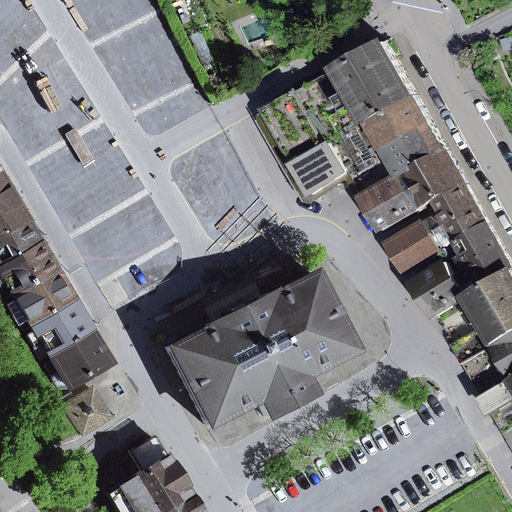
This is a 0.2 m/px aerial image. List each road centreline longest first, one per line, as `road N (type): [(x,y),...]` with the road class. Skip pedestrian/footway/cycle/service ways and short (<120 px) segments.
road 1 (residential): [(150,158),(413,11)]
road 2 (residential): [(201,467),(430,344)]
road 3 (residential): [(167,410),(135,358),(137,315),(166,283),(214,258)]
road 4 (residential): [(150,158),(47,0)]
road 5 (unknown): [(318,511),(476,421)]
road 6 (residential): [(430,344),(320,224)]
road 7 (residential): [(432,46),(511,185)]
road 8 (residential): [(511,480),(430,344)]
road 9 (residential): [(84,511),(92,455),(167,410)]
